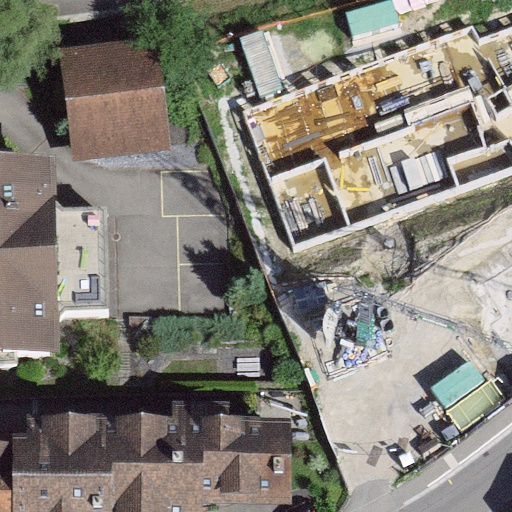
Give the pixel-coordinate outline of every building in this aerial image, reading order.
[(156,48),(57,59),(69,168),(167,157),(156,48)] [(52,165),(0,165),(0,372),(57,371),(52,165)] [(511,285),(481,304),(511,355),(511,285)] [(380,381),(392,317),(353,309),(341,374),(380,381)] [(2,462),(0,461),(0,511),(288,511),(289,418),(160,418),(160,438),(2,438),(2,462)]
